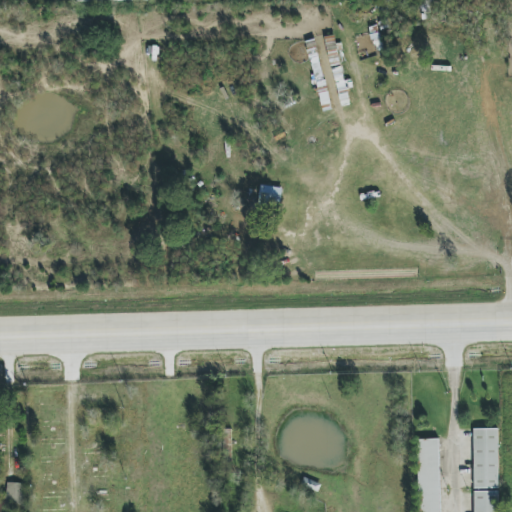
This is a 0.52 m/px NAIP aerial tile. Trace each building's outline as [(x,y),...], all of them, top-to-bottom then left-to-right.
[(259,205),(281,206),(281,187),(260,187),(259,205)] [(231,429),(223,429),(224,459),(232,459),(231,429)] [(498,429),(473,429),(474,488),(499,488),(498,429)] [(439,439),(417,439),(419,511),(441,511),(439,439)] [(23,505),(23,483),(7,483),(7,505),(23,505)] [(475,511),(499,511),(498,491),(474,492),(475,511)]
